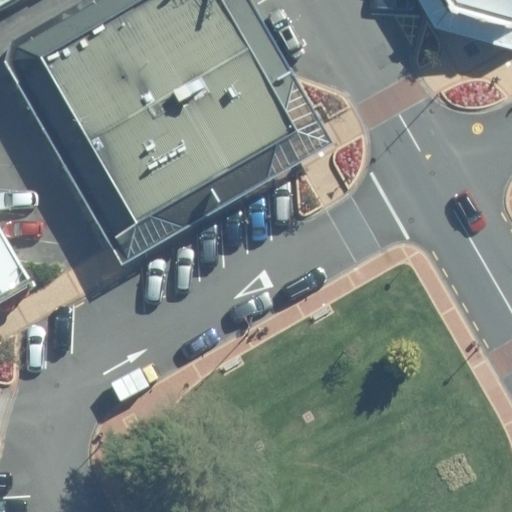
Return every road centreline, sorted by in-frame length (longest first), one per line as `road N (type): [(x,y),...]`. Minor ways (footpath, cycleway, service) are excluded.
road 1 (residential): [(80,511),(59,473),(53,438),(64,407),(87,386),(438,181)]
road 2 (tertiary): [(438,181),(334,0)]
road 3 (tertiary): [(511,306),(438,181)]
